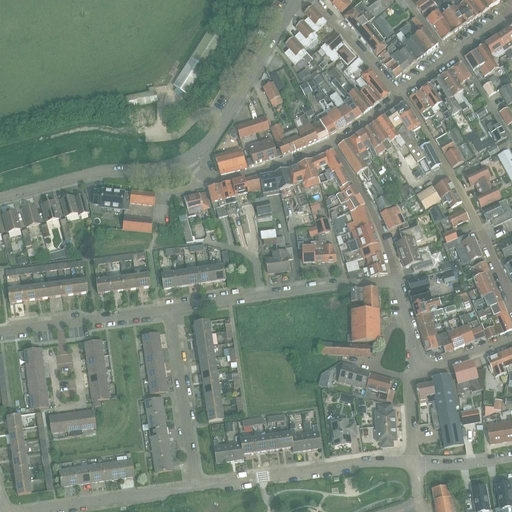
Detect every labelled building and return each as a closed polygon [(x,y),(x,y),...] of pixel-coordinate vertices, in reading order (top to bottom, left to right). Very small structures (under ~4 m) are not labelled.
[(324,0),(325,0),(332,6),(341,15),(354,1),(353,0),(348,0),(347,1),(346,0),(324,0)] [(379,0),(366,10),(370,15),(389,0),(379,0)] [(393,5),(389,0),(370,15),(374,19),(393,5)] [(429,0),(422,0),(415,6),(421,14),(422,15),(429,10),(434,6),(431,2),(431,1),(429,0)] [(432,0),(431,1),(431,2),(434,6),(439,13),(442,17),(454,34),(466,26),(454,9),(455,9),(448,0),(432,0)] [(466,26),(466,25),(474,20),(466,9),(464,10),(461,4),(462,4),(459,0),(452,0),(458,7),(455,9),(454,9),(466,26)] [(459,0),(462,4),(461,4),(464,10),(466,9),(474,20),(480,16),(468,0),(459,0)] [(468,0),(480,16),(481,16),(489,10),(490,9),(483,0),(468,0)] [(500,3),(497,0),(483,0),(490,9),(500,3)] [(370,15),(366,10),(362,4),(344,19),(345,20),(351,27),(351,28),(352,28),(360,37),(360,38),(366,45),(367,46),(376,56),(375,56),(376,57),(386,47),(383,44),(385,43),(369,24),(374,20),(374,19),(370,15)] [(433,15),(426,20),(432,28),(436,34),(442,41),(442,42),(443,41),(454,34),(442,17),(439,13),(434,6),(429,10),(433,15)] [(327,23),(312,7),(304,14),(309,19),(304,23),(314,34),(327,23)] [(416,18),(410,23),(415,29),(417,27),(420,31),(413,37),(427,54),(438,46),(425,29),(416,18)] [(318,38),(314,34),(304,23),(303,22),(295,28),(300,33),(295,38),(305,49),(318,38)] [(497,38),(506,52),(510,50),(511,48),(511,44),(511,43),(511,42),(511,33),(510,29),(509,29),(497,38)] [(173,86),(177,88),(174,92),(176,93),(177,93),(185,99),(189,93),(204,68),(222,41),(208,32),(191,59),(173,86)] [(397,37),(398,38),(402,44),(406,49),(417,62),(427,54),(413,37),(407,41),(401,33),(397,37)] [(341,44),(342,43),(343,42),(337,34),(320,49),(334,63),(339,58),(347,67),(356,59),(344,45),(343,46),(341,44)] [(402,44),(398,38),(397,38),(398,39),(393,43),(397,48),(402,44)] [(313,61),(307,55),(292,39),(285,45),(290,50),(284,55),(295,66),(303,59),(308,65),(313,61)] [(501,49),(495,39),(485,45),(495,61),(494,61),(498,70),(503,68),(498,60),(498,61),(497,60),(505,55),(501,49)] [(388,52),(387,53),(403,73),(417,62),(406,49),(400,54),(399,53),(395,56),(392,52),(396,49),(392,45),(387,49),(388,52)] [(485,45),(484,45),(476,51),(488,70),(485,72),(487,76),(498,69),(498,70),(494,61),(495,61),(485,45)] [(390,73),(394,76),(396,79),(403,73),(387,53),(385,51),(380,56),(382,59),(384,58),(386,59),(381,63),(383,65),(386,68),(390,73)] [(488,70),(476,51),(465,59),(473,72),(479,69),(484,78),(487,76),(485,72),(488,70)] [(359,59),(348,69),(351,72),(349,74),(352,77),(357,82),(361,79),(380,102),(390,94),(370,71),(364,76),(357,68),(363,63),(359,59)] [(319,67),(322,71),(327,66),(324,62),(319,67)] [(469,88),(474,85),(471,79),(461,64),(450,71),(460,86),(466,82),(469,88)] [(334,68),(329,72),(335,79),(339,75),(334,69),(334,68)] [(351,72),(348,69),(344,73),(354,86),(356,84),(363,92),(359,95),(372,109),(380,102),(361,79),(357,82),(352,77),(349,74),(351,72)] [(460,86),(450,71),(440,77),(459,106),(464,103),(458,94),(464,91),(460,86)] [(319,76),(314,80),(318,86),(323,82),(319,76)] [(448,112),(452,117),(453,119),(455,118),(453,116),(461,111),(440,77),(430,85),(443,104),(448,112)] [(362,116),(364,115),(352,100),(352,99),(349,96),(349,97),(348,96),(341,87),(335,80),(331,83),(345,99),(342,101),(344,104),(356,120),(362,116)] [(263,88),(270,102),(273,108),(283,103),(273,83),(263,88)] [(491,83),(483,88),(489,98),(496,93),(491,83)] [(433,110),(437,107),(443,116),(448,112),(443,104),(430,85),(420,92),(431,109),(434,114),(435,114),(433,110)] [(499,91),(503,97),(511,91),(511,89),(510,85),(499,91)] [(150,93),(125,98),(128,109),(158,102),(155,88),(149,89),(150,93)] [(352,100),(364,115),(372,109),(359,95),(356,90),(348,96),(349,97),(349,96),(352,99),(352,100)] [(511,91),(503,97),(505,102),(511,97),(511,91)] [(431,109),(420,92),(409,99),(421,116),(424,121),(425,121),(428,119),(430,120),(436,129),(442,126),(438,120),(437,120),(431,109)] [(344,104),(342,101),(336,93),(330,98),(339,111),(338,113),(346,127),(356,120),(344,104)] [(319,103),(325,113),(337,132),(346,127),(338,113),(332,104),(327,107),(319,94),(315,97),(319,103)] [(385,116),(404,145),(405,145),(425,176),(432,171),(441,166),(440,164),(435,154),(434,152),(431,148),(421,153),(419,150),(413,140),(416,138),(412,132),(420,127),(410,112),(405,103),(405,102),(404,103),(386,115),(385,116)] [(168,106),(166,107),(166,118),(167,118),(174,118),(174,106),(168,106)] [(303,127),(297,130),(305,148),(319,142),(311,126),(307,118),(314,115),(310,107),(303,111),(305,116),(299,119),(303,127)] [(511,112),(509,108),(500,114),(508,126),(511,123),(511,112)] [(487,114),(484,109),(476,114),(479,119),(487,114)] [(325,113),(317,117),(317,118),(320,122),(319,123),(329,138),(337,132),(325,113)] [(404,145),(385,116),(377,121),(391,142),(395,140),(400,148),(404,145)] [(258,120),(262,132),(269,130),(266,118),(258,120)] [(315,124),(311,126),(319,142),(329,138),(319,123),(320,122),(317,118),(313,120),(315,124)] [(251,123),(255,134),(262,132),(258,120),(251,123)] [(369,126),(385,150),(386,150),(389,155),(394,152),(389,143),(391,142),(377,121),(369,126)] [(243,125),(247,137),(255,134),(251,123),(243,125)] [(493,139),(483,145),(485,150),(486,149),(488,152),(491,157),(499,152),(507,147),(503,141),(507,139),(506,138),(501,129),(500,127),(499,125),(493,128),(491,124),(487,127),(497,144),(496,144),(495,144),(493,139)] [(247,137),(243,125),(236,127),(240,139),(247,137)] [(284,135),(284,134),(280,125),(270,129),(279,150),(282,157),(282,158),(305,148),(297,130),(284,135)] [(362,131),(377,155),(385,150),(369,126),(362,131)] [(378,157),(377,155),(362,131),(356,136),(366,152),(366,151),(369,149),(374,157),(375,156),(376,159),(378,157)] [(435,141),(439,147),(450,140),(447,134),(435,141)] [(356,136),(349,140),(366,167),(368,166),(367,164),(368,163),(365,158),(362,154),(366,152),(356,136)] [(271,140),(260,144),(266,162),(277,159),(277,158),(282,157),(279,150),(275,152),(271,140)] [(349,140),(338,147),(357,176),(362,173),(368,182),(370,181),(378,192),(372,195),(376,202),(375,202),(381,213),(391,207),(386,196),(385,197),(382,191),(381,191),(372,176),(366,167),(349,140)] [(439,147),(444,155),(455,148),(450,140),(439,147)] [(247,161),(249,168),(254,166),(266,162),(260,144),(248,147),(252,159),(247,161)] [(455,149),(445,155),(453,169),(464,163),(455,149)] [(333,150),(324,155),(330,167),(325,170),(325,172),(326,173),(323,175),(324,178),(332,174),(331,172),(342,167),(337,158),(333,150)] [(497,156),(501,163),(511,157),(511,156),(509,150),(497,156)] [(247,170),(246,169),(240,151),(240,152),(215,158),(221,176),(247,170)] [(324,168),(325,170),(330,167),(324,155),(312,160),(316,172),(324,168)] [(511,157),(501,163),(505,170),(511,165),(511,157)] [(312,160),(298,165),(299,167),(287,170),(293,187),(302,182),(303,185),(312,182),(314,187),(320,185),(316,172),(312,160)] [(475,186),(477,191),(490,185),(488,180),(490,179),(485,168),(491,165),(488,160),(480,164),(482,168),(466,176),(471,188),(475,186)] [(343,168),(342,167),(331,172),(332,174),(340,188),(338,189),(340,194),(353,186),(351,183),(347,175),(343,168)] [(287,169),(281,170),(260,175),(262,190),(262,191),(278,188),(279,192),(280,191),(282,202),(296,197),(293,187),(287,169)] [(262,190),(260,175),(245,180),(248,194),(262,190)] [(445,197),(455,191),(448,179),(433,188),(440,200),(445,197)] [(245,180),(232,183),(236,198),(235,198),(238,209),(250,205),(248,194),(245,180)] [(238,209),(235,198),(236,198),(232,183),(220,186),(228,217),(239,214),(238,209)] [(398,191),(405,203),(415,198),(407,185),(398,191)] [(490,185),(477,191),(480,196),(476,198),(481,209),(500,200),(495,189),(492,190),(490,185)] [(218,219),(228,217),(220,186),(208,189),(214,211),(216,210),(218,219)] [(359,196),(353,186),(340,194),(336,196),(341,205),(343,204),(359,196)] [(417,196),(426,212),(441,203),(432,187),(417,196)] [(95,191),(93,206),(100,206),(100,208),(114,210),(114,211),(120,212),(120,210),(122,211),(124,193),(102,190),(102,192),(95,191)] [(445,197),(440,200),(443,205),(447,202),(451,209),(462,203),(455,191),(445,197)] [(199,195),(199,194),(184,198),(184,199),(189,215),(209,209),(205,193),(199,195)] [(65,218),(78,214),(79,216),(89,213),(84,196),(75,199),(74,197),(61,201),(65,218)] [(365,207),(359,196),(343,204),(341,205),(344,210),(348,208),(350,213),(351,212),(351,213),(365,207)] [(511,217),(504,201),(482,212),(487,223),(492,221),(495,227),(511,219),(511,217)] [(41,206),(46,223),(59,219),(55,202),(49,204),(47,203),(43,204),(43,206),(41,206)] [(269,202),(255,205),(258,216),(272,213),(269,202)] [(310,205),(312,213),(318,211),(316,202),(310,205)] [(439,222),(440,222),(445,220),(438,206),(429,210),(430,213),(434,225),(439,222)] [(348,234),(351,233),(371,225),(365,207),(351,213),(354,223),(348,225),(349,229),(347,229),(348,232),(348,234)] [(397,207),(382,214),(381,215),(381,214),(380,215),(387,229),(388,232),(405,224),(397,207)] [(22,211),(27,228),(40,225),(36,208),(22,211)] [(448,218),(445,220),(440,222),(444,230),(452,226),(453,229),(469,221),(464,210),(448,218)] [(7,234),(21,230),(16,213),(3,217),(7,234)] [(130,231),(131,219),(124,218),(122,231),(130,231)] [(138,219),(131,219),(130,231),(137,232),(138,219)] [(144,233),(145,220),(138,219),(137,232),(144,233)] [(319,236),(331,233),(327,219),(315,223),(316,227),(319,236)] [(60,221),(65,241),(72,240),(66,220),(60,221)] [(151,234),(152,222),(153,221),(145,220),(144,233),(151,234)] [(213,220),(203,222),(206,234),(216,232),(213,220)] [(71,223),(71,236),(80,236),(80,223),(71,223)] [(47,225),(41,227),(44,239),(50,237),(47,225)] [(371,225),(352,233),(355,240),(358,239),(374,234),(372,226),(371,225)] [(319,236),(316,227),(308,229),(310,238),(319,236)] [(395,244),(400,257),(418,250),(416,244),(424,241),(420,228),(400,234),(403,242),(395,244)] [(21,232),(26,248),(32,246),(27,230),(21,232)] [(446,244),(456,240),(457,239),(454,231),(443,236),(446,244)] [(358,250),(345,256),(348,265),(347,265),(357,261),(367,258),(381,253),(378,245),(375,234),(374,234),(358,239),(355,240),(358,250)] [(2,237),(6,249),(12,248),(8,235),(2,237)] [(446,244),(443,246),(446,252),(455,248),(459,247),(461,245),(469,263),(482,257),(474,238),(468,241),(466,236),(457,239),(456,240),(446,244)] [(511,255),(511,239),(499,246),(505,259),(511,255)] [(303,244),(298,244),(298,249),(303,249),(303,264),(327,263),(336,263),(333,246),(326,247),(326,242),(316,243),(311,243),(311,248),(304,248),(303,244)] [(273,259),(266,260),(268,275),(289,272),(288,262),(294,261),(292,249),(286,250),(286,252),(273,254),(273,259)] [(420,257),(418,250),(400,257),(404,269),(412,266),(414,274),(433,267),(429,254),(420,257)] [(367,259),(369,268),(384,264),(381,253),(357,261),(357,262),(363,260),(367,259)] [(357,262),(357,261),(347,265),(346,265),(348,274),(357,272),(359,271),(357,262)] [(471,268),(475,279),(489,273),(485,263),(471,268)] [(387,276),(384,264),(369,268),(363,270),(364,274),(369,273),(371,279),(378,277),(378,278),(387,276)] [(134,267),(135,277),(137,290),(150,288),(148,275),(141,276),(140,266),(134,267)] [(211,268),(213,283),(225,281),(223,267),(223,266),(211,268)] [(213,283),(211,268),(198,270),(201,285),(213,283)] [(201,285),(198,270),(186,272),(188,287),(201,285)] [(188,287),(186,272),(174,274),(176,289),(188,287)] [(358,278),(357,272),(348,274),(350,280),(358,278)] [(473,280),(478,290),(493,283),(489,273),(475,279),(473,280)] [(161,276),(164,291),(176,289),(174,274),(161,276)] [(124,292),(137,290),(135,277),(122,278),(124,292)] [(408,282),(411,293),(429,288),(426,277),(408,282)] [(111,293),(124,292),(122,278),(109,280),(111,293)] [(111,293),(109,280),(96,282),(98,295),(111,293)] [(88,294),(86,281),(73,282),(74,296),(88,294)] [(73,282),(60,284),(62,297),(74,296),(73,282)] [(482,300),(498,293),(493,283),(478,290),(477,290),(482,300)] [(49,299),(62,297),(60,284),(47,286),(49,299)] [(36,301),(49,299),(47,286),(34,287),(36,301)] [(23,302),(36,301),(34,287),(21,289),(23,302)] [(10,304),(23,302),(21,289),(8,291),(10,304)] [(379,289),(351,289),(351,302),(363,302),(363,309),(361,309),(361,311),(379,311),(379,289)] [(427,290),(410,295),(413,306),(431,301),(427,290)] [(467,293),(470,299),(478,296),(476,290),(467,293)] [(459,301),(468,298),(465,291),(456,294),(459,301)] [(486,304),(488,309),(502,303),(498,293),(482,300),(484,305),(486,304)] [(439,299),(431,301),(413,306),(416,317),(431,313),(429,308),(440,305),(439,299)] [(491,320),(493,319),(506,313),(502,303),(488,309),(484,311),(489,321),(491,320)] [(442,310),(431,313),(416,317),(419,328),(434,324),(432,317),(443,314),(442,310)] [(379,311),(361,311),(351,311),(352,335),(348,336),(348,344),(380,343),(379,311)] [(494,327),(484,331),(487,338),(488,341),(496,338),(495,337),(500,336),(511,330),(511,326),(506,313),(493,319),(491,320),(494,327)] [(464,317),(474,342),(474,343),(485,338),(478,321),(472,323),(469,315),(464,317)] [(458,331),(464,346),(474,342),(464,317),(459,319),(463,329),(458,331)] [(449,339),(454,351),(464,346),(458,331),(457,328),(456,329),(453,321),(449,323),(453,333),(448,335),(449,338),(449,339)] [(194,324),(196,337),(211,335),(209,322),(194,324)] [(440,324),(420,330),(423,341),(437,337),(435,329),(441,328),(440,324)] [(437,337),(423,341),(426,352),(441,348),(439,341),(449,338),(448,335),(447,335),(447,334),(440,336),(437,337)] [(142,338),(144,352),(162,350),(159,335),(142,338)] [(213,347),(211,335),(196,337),(198,349),(213,347)] [(442,342),(445,354),(454,351),(449,339),(442,342)] [(84,345),(86,359),(104,357),(102,342),(84,345)] [(369,358),(371,347),(319,344),(319,350),(315,350),(314,355),(369,358)] [(213,347),(198,349),(200,362),(215,359),(213,347)] [(24,352),(26,367),(43,365),(41,350),(24,352)] [(144,352),(146,366),(164,364),(162,350),(144,352)] [(511,358),(509,351),(499,356),(504,370),(506,369),(510,377),(509,382),(511,382),(511,358)] [(506,384),(507,378),(504,370),(499,356),(499,355),(487,360),(490,367),(488,368),(491,375),(493,374),(495,379),(500,376),(503,383),(506,384)] [(86,359),(88,373),(106,371),(104,357),(86,359)] [(217,372),(215,359),(200,362),(201,374),(217,372)] [(453,368),(455,373),(458,385),(456,385),(458,396),(464,395),(462,384),(469,382),(469,385),(477,383),(480,392),(484,391),(484,371),(475,373),(472,363),(464,365),(453,368)] [(146,366),(148,381),(166,378),(164,364),(146,366)] [(338,382),(366,390),(370,375),(357,371),(358,368),(343,364),(338,382)] [(26,367),(28,381),(45,379),(43,365),(26,367)] [(88,373),(90,388),(108,385),(106,371),(88,373)] [(217,372),(201,374),(203,386),(218,384),(217,372)] [(233,382),(239,381),(238,374),(228,375),(229,382),(233,382)] [(370,375),(366,390),(364,400),(369,401),(372,391),(388,395),(386,402),(392,404),(395,393),(389,391),(392,381),(370,375)] [(434,413),(431,414),(434,431),(441,430),(445,450),(464,446),(458,415),(457,415),(450,375),(431,379),(432,384),(416,387),(417,392),(417,394),(419,405),(432,403),(434,413)] [(166,378),(148,381),(150,395),(168,393),(166,378)] [(28,381),(29,396),(47,393),(45,379),(28,381)] [(220,396),(218,384),(203,386),(205,398),(220,396)] [(92,402),(93,402),(99,401),(110,400),(108,385),(90,388),(92,402)] [(31,410),(49,408),(47,393),(29,396),(31,410)] [(220,396),(205,398),(207,411),(222,408),(220,396)] [(145,402),(147,417),(165,414),(162,400),(145,402)] [(375,413),(376,428),(395,427),(394,424),(395,424),(395,412),(391,412),(391,406),(378,407),(379,413),(375,413)] [(224,421),(222,408),(207,411),(209,423),(224,421)] [(478,410),(461,413),(461,419),(462,425),(480,422),(478,410)] [(93,412),(79,413),(81,431),(96,429),(93,412)] [(67,433),(81,431),(79,413),(64,415),(67,433)] [(149,431),(167,428),(165,414),(147,417),(149,431)] [(52,435),(67,433),(64,415),(50,417),(52,435)] [(9,432),(22,430),(20,417),(12,418),(7,418),(7,421),(9,432)] [(499,425),(502,444),(511,442),(511,427),(511,423),(511,418),(508,419),(509,424),(502,425),(499,425)] [(487,427),(490,446),(502,444),(499,425),(502,425),(501,420),(496,421),(497,426),(487,427)] [(347,421),(331,424),(335,448),(351,445),(350,437),(357,436),(355,424),(348,425),(347,421)] [(314,434),(305,435),(307,452),(321,450),(318,433),(317,427),(313,427),(314,434)] [(376,428),(377,443),(380,443),(381,449),(393,448),(393,442),(396,442),(396,431),(395,431),(395,427),(376,428)] [(151,445),(169,443),(167,428),(149,431),(151,445)] [(11,444),(11,445),(24,443),(22,430),(9,432),(9,435),(11,444)] [(291,433),(291,434),(293,449),(293,454),(307,452),(305,435),(296,436),(295,430),(290,431),(291,433)] [(293,449),(291,434),(278,435),(280,450),(293,449)] [(268,452),(280,450),(278,435),(266,437),(268,452)] [(268,452),(266,437),(253,439),(255,454),(268,452)] [(243,456),(241,441),(240,438),(236,438),(237,445),(228,446),(230,463),(244,461),(243,456)] [(253,439),(241,441),(243,456),(255,454),(253,439)] [(216,465),(230,463),(228,446),(219,447),(218,441),(213,442),(214,448),(216,465)] [(11,449),(12,457),(26,455),(24,443),(11,445),(11,447),(11,449)] [(153,459),(171,457),(169,443),(151,445),(153,459)] [(116,460),(117,462),(119,480),(134,478),(131,460),(132,460),(131,454),(126,455),(127,458),(116,460)] [(13,462),(14,470),(28,468),(26,455),(12,457),(13,460),(13,462)] [(155,474),(173,472),(171,457),(153,459),(155,474)] [(119,480),(117,462),(103,465),(105,482),(119,480)] [(91,484),(105,482),(103,465),(88,467),(91,484)] [(88,467),(74,469),(77,486),(91,484),(88,467)] [(15,475),(16,483),(29,481),(28,468),(14,470),(15,473),(15,475)] [(60,471),(62,488),(63,488),(77,486),(74,469),(60,471)] [(29,481),(16,483),(16,486),(17,488),(18,496),(31,494),(29,481)] [(501,509),(495,510),(495,511),(506,511),(506,509),(511,507),(511,497),(510,483),(497,485),(501,509)] [(435,506),(451,503),(449,489),(451,489),(450,486),(432,490),(435,506)] [(475,511),(486,511),(489,511),(485,487),(472,490),(475,511)] [(452,511),(451,503),(435,506),(436,511),(452,511)]
